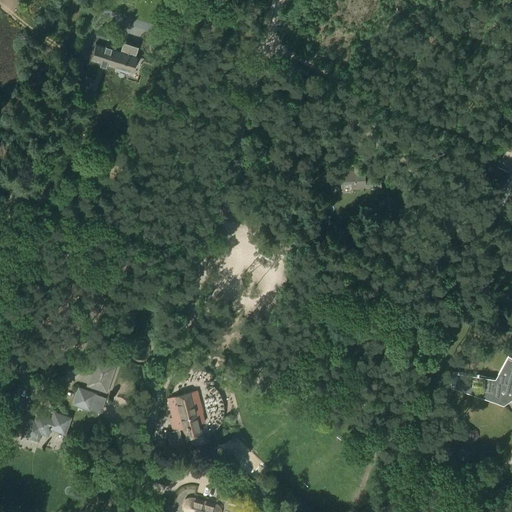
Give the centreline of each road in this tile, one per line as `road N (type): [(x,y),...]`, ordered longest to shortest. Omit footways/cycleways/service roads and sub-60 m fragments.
road 1 (unclassified): [(123,511),(202,256),(0,184)]
road 2 (track): [(260,44),(511,155)]
road 3 (track): [(280,0),(202,256)]
